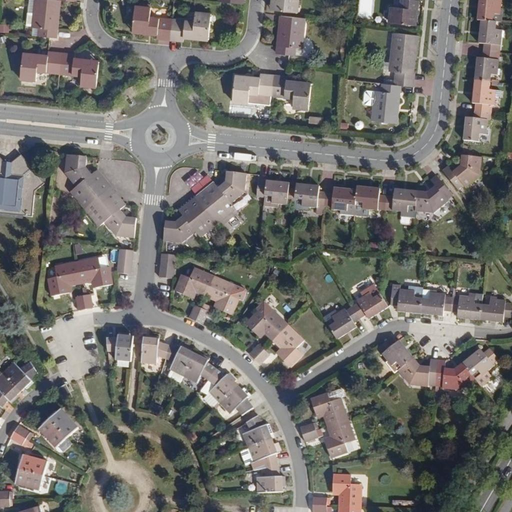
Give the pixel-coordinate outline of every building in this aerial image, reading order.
[(58,0),(56,0),(55,0),(34,0),(32,28),(38,29),(37,36),(49,37),(54,38),(58,0)] [(272,0),(273,0),(276,3),(275,11),(298,13),(299,0),(272,0)] [(419,0),(399,0),(398,7),(390,6),(388,22),(410,24),(411,15),(413,15),(415,12),(416,0),(420,1),(419,0)] [(482,0),(480,21),(484,21),(499,23),(504,24),(505,16),(502,16),(504,0),(503,0),(482,0)] [(157,38),(170,40),(172,19),(150,17),(151,8),(135,6),(132,29),(142,30),(142,32),(145,34),(157,35),(157,38)] [(194,21),(172,19),(170,40),(183,41),(183,38),(196,39),(198,38),(199,35),(209,36),(211,14),(195,13),(194,21)] [(306,19),(282,17),(278,54),(295,56),(296,49),(303,49),(306,19)] [(499,23),(484,21),(482,45),(487,45),(487,52),(500,53),(501,47),(503,47),(505,31),(498,30),(499,23)] [(0,32),(9,33),(9,24),(0,23),(0,32)] [(392,45),(388,83),(404,85),(412,86),(414,66),(409,65),(410,61),(413,61),(414,48),(416,47),(417,34),(399,33),(398,46),(392,45)] [(58,74),(61,53),(47,52),(47,55),(31,54),(30,57),(22,57),(20,79),(36,81),(37,72),(58,74)] [(478,82),(492,84),(493,77),(499,78),(501,62),(499,62),(500,53),(487,52),(486,60),(480,60),(478,82)] [(61,53),(58,74),(81,76),(80,86),(96,87),(98,64),(90,64),(90,61),(88,60),(74,58),(74,55),(61,53)] [(271,94),(273,74),(260,73),(259,76),(247,75),(245,75),(243,78),(234,77),(232,100),(248,101),(249,92),(271,94)] [(273,74),(271,94),(294,96),(293,106),(309,107),(311,85),(301,84),(301,81),(300,80),(286,79),(287,75),(273,74)] [(492,84),(478,82),(475,105),(478,105),(478,112),(490,114),(491,107),(496,107),(498,92),(491,92),(492,84)] [(404,85),(388,83),(386,83),(385,90),(379,90),(376,120),(400,122),(404,85)] [(490,114),(478,112),(477,119),(469,119),(466,142),(481,144),(482,135),(488,136),(490,114)] [(310,116),(309,123),(321,124),(322,118),(310,116)] [(5,162),(0,156),(0,209),(20,212),(23,216),(31,217),(34,195),(31,195),(32,191),(34,192),(44,184),(20,155),(11,163),(5,162)] [(70,194),(84,211),(110,189),(97,172),(91,176),(86,168),(87,157),(66,155),(64,175),(76,189),(70,194)] [(484,159),(464,157),(464,168),(456,173),(451,168),(445,173),(462,193),(467,189),(467,190),(482,178),(484,159)] [(216,182),(199,198),(222,224),(239,208),(234,203),(248,191),(250,175),(228,173),(227,180),(220,187),(216,182)] [(419,197),(417,214),(436,215),(450,204),(450,202),(455,198),(439,178),(433,183),(438,189),(430,195),(420,194),(419,197)] [(195,194),(204,188),(200,182),(191,188),(195,194)] [(289,205),(296,206),(298,193),(291,192),(292,186),(269,184),(267,200),(275,200),(273,207),(289,208),(289,205)] [(327,215),(327,209),(329,196),(322,195),(322,190),(298,187),(298,193),(296,206),(296,212),(309,213),(309,210),(318,211),(318,214),(327,215)] [(126,207),(110,189),(84,211),(99,229),(104,224),(116,238),(135,240),(137,220),(127,219),(121,211),(126,207)] [(359,194),(357,217),(370,219),(370,212),(381,213),(381,212),(387,213),(389,200),(382,199),(383,193),(359,190),(359,194)] [(336,197),(329,196),(327,209),(334,210),(334,213),(342,213),(342,217),(356,219),(357,217),(359,194),(336,191),(336,197)] [(396,201),(389,200),(387,213),(394,213),(394,215),(402,216),(402,220),(417,222),(417,214),(419,197),(397,195),(396,201)] [(222,224),(199,198),(182,213),(186,217),(179,224),(167,223),(165,243),(187,246),(200,234),(205,239),(222,224)] [(118,274),(133,275),(134,251),(119,250),(118,274)] [(162,254),(159,278),(174,280),(177,256),(162,254)] [(77,260),(81,285),(92,283),(93,289),(114,285),(111,267),(102,268),(100,256),(77,260)] [(81,285),(77,260),(54,265),(56,276),(47,278),(50,296),(71,292),(70,287),(81,285)] [(208,297),(218,275),(197,266),(192,276),(183,273),(176,289),(195,298),(198,293),(208,297)] [(239,284),(218,275),(208,297),(218,302),(216,307),(236,315),(243,299),(235,295),(239,284)] [(422,316),(424,299),(424,290),(425,288),(411,287),(410,291),(401,290),(401,286),(394,285),(392,306),(399,307),(399,314),(422,316)] [(446,312),(453,312),(454,298),(447,297),(447,295),(437,294),(437,291),(424,290),(424,299),(422,316),(445,318),(446,312)] [(359,302),(354,306),(361,318),(367,315),(370,320),(390,308),(382,295),(374,299),(370,293),(358,300),(359,302)] [(455,295),(454,298),(453,312),(460,313),(459,320),(483,322),(484,305),(476,305),(477,295),(471,294),(471,297),(457,295),(455,295)] [(91,295),(83,296),(85,310),(90,310),(94,309),(91,295)] [(79,312),(85,310),(83,296),(76,297),(79,312)] [(484,305),(483,322),(506,324),(507,318),(511,318),(511,303),(508,303),(509,301),(493,299),(492,306),(484,305)] [(191,319),(197,322),(203,309),(196,306),(191,319)] [(361,318),(354,306),(348,310),(346,308),(338,313),(336,310),(324,318),(338,340),(358,327),(355,322),(361,318)] [(266,334),(274,342),(291,324),(274,307),(266,316),(259,310),(247,324),(261,337),(266,334)] [(210,312),(203,309),(197,322),(201,324),(205,325),(210,312)] [(308,339),(291,324),(274,342),(282,349),(278,353),(294,368),(306,355),(299,348),(308,339)] [(131,332),(120,331),(120,336),(108,337),(109,351),(118,350),(117,359),(134,361),(136,340),(130,340),(131,334),(131,332)] [(160,356),(164,357),(168,344),(162,341),(163,336),(152,335),(151,337),(151,342),(145,342),(143,362),(159,364),(160,356)] [(401,371),(414,362),(401,343),(395,347),(391,341),(380,348),(384,354),(382,356),(390,368),(396,364),(401,371)] [(167,368),(182,375),(191,357),(186,354),(189,349),(190,347),(180,342),(178,347),(168,344),(164,357),(172,359),(167,368)] [(249,356),(255,361),(265,351),(260,345),(249,356)] [(271,356),(265,351),(255,361),(257,363),(261,366),(271,356)] [(480,351),(463,367),(477,381),(483,387),(492,377),(488,373),(495,366),(493,365),(499,359),(490,351),(485,356),(480,351)] [(196,359),(191,357),(182,375),(197,382),(201,374),(207,378),(216,366),(208,361),(210,357),(199,352),(199,354),(196,359)] [(414,362),(401,371),(397,374),(407,390),(427,392),(428,390),(436,391),(439,364),(430,364),(429,372),(420,371),(414,362)] [(15,363),(3,374),(17,388),(21,384),(25,389),(27,390),(34,383),(31,379),(39,374),(31,363),(21,369),(15,363)] [(477,381),(463,367),(457,374),(446,373),(448,365),(439,364),(436,391),(444,392),(444,394),(463,396),(477,381)] [(224,372),(216,366),(207,378),(200,388),(205,392),(202,396),(213,407),(219,400),(234,386),(237,382),(233,378),(235,376),(227,369),(224,372)] [(17,388),(3,374),(0,370),(0,407),(2,409),(7,401),(11,405),(19,398),(17,396),(13,392),(17,388)] [(72,397),(66,383),(63,385),(59,387),(66,400),(72,397)] [(17,388),(21,393),(25,389),(21,384),(17,388)] [(237,390),(234,386),(219,400),(230,412),(237,405),(242,413),(253,406),(247,396),(250,392),(243,384),(241,386),(237,390)] [(21,393),(17,388),(13,392),(17,396),(21,393)] [(327,426),(350,418),(343,396),(344,394),(344,391),(343,389),(339,388),(311,397),(318,417),(323,415),(327,426)] [(162,415),(164,408),(156,405),(153,412),(162,415)] [(49,417),(69,439),(80,427),(65,411),(61,415),(58,412),(57,410),(49,417)] [(243,432),(249,447),(268,439),(266,435),(272,432),(274,431),(270,421),(265,423),(260,414),(247,421),(251,428),(243,432)] [(69,439),(49,417),(42,424),(43,425),(46,429),(42,433),(61,453),(64,453),(74,444),(69,439)] [(350,418),(327,426),(331,437),(325,439),(332,458),(350,453),(347,444),(358,440),(350,418)] [(299,427),(302,434),(315,430),(313,423),(299,427)] [(18,425),(14,432),(26,439),(29,441),(33,434),(18,425)] [(315,430),(302,434),(303,438),(304,442),(318,437),(315,430)] [(23,445),(26,439),(14,432),(12,434),(10,438),(23,445)] [(263,457),(265,468),(279,465),(277,454),(282,452),(277,442),(276,442),(271,444),(268,439),(249,447),(242,450),(247,464),(263,457)] [(22,458),(19,468),(46,476),(51,461),(30,455),(28,460),(23,459),(22,458)] [(281,475),(279,465),(265,468),(266,476),(257,476),(258,493),(279,492),(278,486),(284,486),(287,486),(286,475),(281,475)] [(42,491),(46,476),(19,468),(16,478),(18,479),(23,480),(21,485),(42,491)] [(339,495),(338,506),(363,507),(364,485),(353,484),(353,475),(334,474),(333,495),(339,495)] [(312,505),(326,506),(327,498),(312,497),(312,505)] [(0,506),(11,506),(11,499),(0,498),(0,506)]
